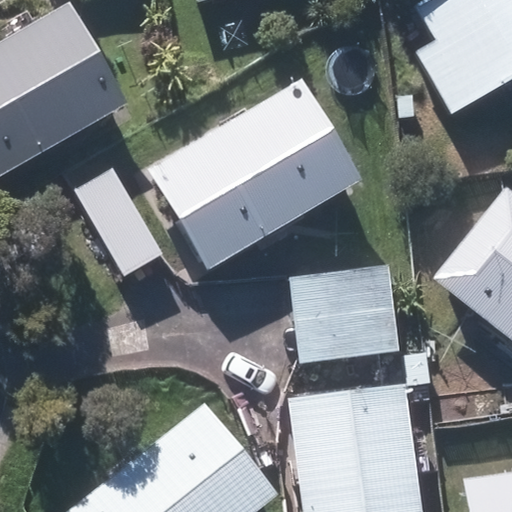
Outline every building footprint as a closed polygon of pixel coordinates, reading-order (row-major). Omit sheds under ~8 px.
[(189,0),(192,8),(218,0),(189,0)] [(511,0),(427,0),(412,9),(434,47),(416,57),(449,116),(511,80),(511,0)] [(61,10),(0,44),(0,176),(118,109),(61,10)] [(146,175),(203,274),(352,188),(295,90),(146,175)] [(112,163),(68,189),(119,279),(164,254),(112,163)] [(511,206),(500,196),(427,284),(511,354),(511,206)] [(381,361),(380,356),(393,356),(389,270),(376,270),(286,275),(291,366),(381,361)] [(410,511),(397,391),(283,404),(295,511),(410,511)] [(71,511),(254,511),(270,499),(200,411),(71,511)] [(511,511),(511,478),(459,486),(462,511),(511,511)]
